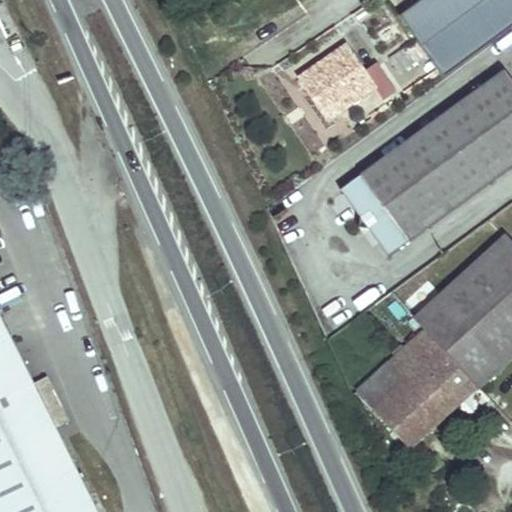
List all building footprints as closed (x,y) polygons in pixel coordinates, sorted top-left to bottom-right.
[(511,29),(511,0),(425,0),(401,18),(445,78),(511,29)] [(399,73),(425,55),(415,41),(390,60),(399,73)] [(395,90),(379,67),(366,76),(347,48),(302,79),(313,96),(320,92),(336,114),(373,88),(381,100),(395,90)] [(390,258),(511,168),(511,81),(506,73),(343,193),(361,218),(360,229),(370,231),(390,258)] [(336,114),(320,92),(313,96),(329,119),(336,114)] [(480,390),(511,360),(511,244),(506,238),(416,320),(426,331),(477,387),(480,390)] [(89,511),(0,331),(0,511),(89,511)] [(455,407),(477,387),(426,331),(404,350),(358,393),(409,449),(455,407)]
